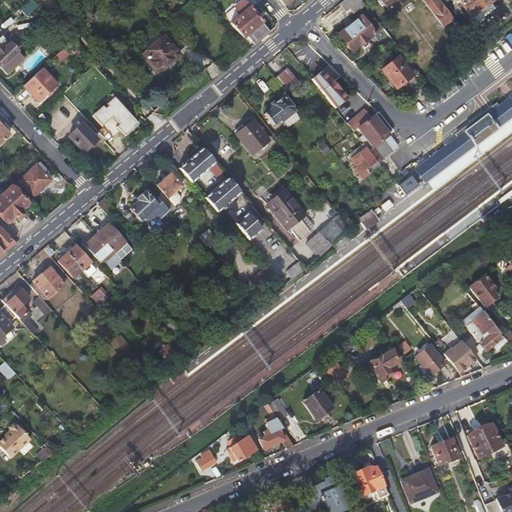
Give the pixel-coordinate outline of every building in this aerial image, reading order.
[(25,16),(36,6),(30,0),(26,0),(17,8),(25,16)] [(263,22),(245,0),(242,0),(223,17),(242,39),(247,35),(254,44),(261,38),(269,32),(262,23),(263,22)] [(353,13),(364,5),(360,0),(344,0),(339,5),(344,11),(348,7),(353,13)] [(379,0),(390,12),(405,0),(379,0)] [(454,19),(438,0),(421,0),(442,27),(454,19)] [(470,18),(490,3),(493,0),(455,0),(459,4),(456,7),(462,15),(465,12),(469,18),(470,18)] [(494,8),(490,3),(470,18),(475,24),(494,8)] [(375,34),(360,16),(337,34),(352,53),(375,34)] [(179,55),(157,29),(136,48),(158,73),(179,55)] [(13,47),(14,46),(6,37),(3,41),(0,37),(0,67),(0,68),(17,52),(13,47)] [(78,57),(82,54),(70,42),(55,56),(60,61),(71,50),(78,57)] [(395,90),(417,72),(404,55),(399,59),(397,57),(381,70),(395,90)] [(298,82),(287,68),(274,78),(285,92),(298,82)] [(57,85),(42,69),(22,87),(38,103),(57,85)] [(311,80),(334,109),(347,99),(336,87),(335,89),(331,85),(332,83),(321,72),(311,80)] [(294,111),(282,95),(285,92),(274,78),(273,78),(268,82),(279,96),(269,104),(272,107),(264,113),(273,125),(280,119),(281,121),(283,120),(286,125),(298,115),(294,111)] [(294,111),(298,108),(285,92),(282,95),(294,111)] [(114,103),(108,97),(97,108),(103,114),(114,103)] [(509,120),(511,117),(511,102),(508,98),(492,109),(489,112),(486,114),(480,119),(476,122),(471,126),(463,132),(461,133),(451,140),(444,146),(421,163),(421,162),(413,168),(423,181),(424,184),(436,175),(439,173),(441,171),(459,158),(469,150),(472,148),(474,147),(481,141),(482,140),(484,139),(487,137),(491,133),(497,129),(504,124),(509,120)] [(386,131),(389,128),(376,113),(369,118),(366,120),(362,115),(360,118),(359,116),(352,122),(374,148),(369,152),(378,162),(378,163),(384,159),(384,158),(398,146),(386,131)] [(299,117),(298,115),(286,125),(288,127),(299,117)] [(511,117),(509,120),(504,124),(497,129),(491,133),(487,137),(484,139),(482,140),(481,141),(474,147),(472,148),(469,150),(459,158),(441,171),(439,173),(436,175),(424,184),(430,192),(511,129),(511,117)] [(234,135),(250,155),(268,140),(252,121),(234,135)] [(86,128),(81,123),(67,137),(82,152),(96,139),(90,133),(92,131),(88,127),(86,128)] [(0,143),(9,135),(0,125),(0,143)] [(323,142),(317,147),(324,156),(330,151),(323,142)] [(371,168),(378,162),(369,152),(363,144),(348,155),(356,166),(353,168),(362,179),(369,173),(366,169),(369,166),(371,168)] [(218,180),(224,174),(202,148),(178,169),(191,183),(208,169),(218,180)] [(396,166),(401,171),(411,163),(406,157),(396,166)] [(17,183),(32,198),(51,180),(45,174),(47,171),(39,162),(17,183)] [(377,171),(390,187),(394,183),(382,167),(377,171)] [(163,193),(156,199),(168,211),(171,215),(177,210),(167,199),(182,187),(170,173),(164,178),(162,175),(157,179),(160,182),(155,185),(163,193)] [(418,185),(410,174),(397,185),(405,195),(418,185)] [(217,213),(240,193),(227,178),(203,198),(217,213)] [(22,210),(30,202),(29,201),(14,185),(13,183),(0,195),(0,217),(6,224),(13,218),(14,220),(23,210),(22,210)] [(17,183),(14,185),(29,201),(32,198),(17,183)] [(309,231),(314,227),(280,187),(263,201),(287,229),(288,228),(297,239),(302,238),(309,232),(309,231)] [(151,203),(142,192),(134,200),(132,199),(130,201),(132,204),(127,209),(140,223),(144,220),(147,223),(149,228),(154,230),(160,225),(159,220),(168,211),(156,199),(151,203)] [(114,208),(104,198),(97,204),(107,215),(114,208)] [(406,209),(399,203),(375,226),(381,232),(406,209)] [(371,210),(358,220),(366,230),(379,221),(376,218),(371,210)] [(247,213),(235,224),(249,241),(261,230),(247,213)] [(315,235),(305,245),(317,259),(327,250),(332,245),(333,244),(338,240),(348,229),(338,215),(315,235)] [(106,223),(95,233),(114,254),(125,244),(106,223)] [(0,247),(4,252),(14,244),(0,229),(0,247)] [(114,254),(95,233),(83,244),(101,265),(114,254)] [(333,244),(332,245),(337,252),(351,241),(345,234),(333,244)] [(65,252),(81,270),(90,262),(73,245),(65,252)] [(72,278),(81,270),(65,252),(56,260),(72,278)] [(298,261),(285,272),(291,279),(304,269),(298,261)] [(505,263),(497,269),(508,283),(511,279),(511,267),(510,265),(505,263)] [(32,283),(29,286),(38,296),(42,301),(45,298),(47,300),(64,284),(48,267),(32,282),(32,283)] [(256,292),(272,278),(264,268),(247,282),(256,292)] [(483,307),(499,294),(484,275),(468,288),(483,307)] [(16,285),(0,299),(0,300),(4,305),(15,317),(32,335),(36,330),(28,321),(29,319),(24,314),(26,312),(20,306),(28,298),(16,285)] [(104,285),(98,290),(106,298),(112,293),(104,285)] [(102,303),(106,298),(98,290),(98,289),(92,293),(97,299),(98,298),(102,303)] [(229,292),(222,290),(217,295),(217,300),(224,303),(230,298),(229,292)] [(45,316),(51,311),(42,301),(38,296),(32,301),(45,316)] [(491,347),(503,337),(500,334),(471,297),(466,301),(470,305),(457,316),(485,352),(491,347)] [(10,321),(15,317),(4,305),(0,308),(0,338),(11,328),(9,326),(13,323),(10,321)] [(168,318),(158,327),(169,339),(175,334),(179,337),(183,332),(180,329),(178,330),(168,318)] [(218,330),(223,326),(219,320),(214,323),(218,330)] [(511,334),(506,328),(500,334),(503,337),(507,342),(510,346),(511,344),(511,334)] [(494,351),(507,342),(503,337),(491,347),(494,351)] [(476,360),(460,340),(441,354),(458,374),(467,367),(473,362),(476,360)] [(404,341),(398,346),(404,355),(411,350),(404,341)] [(346,347),(350,354),(356,350),(352,343),(346,347)] [(429,377),(445,363),(429,344),(413,356),(429,377)] [(366,365),(376,381),(384,376),(390,373),(388,368),(399,360),(392,349),(366,365)] [(170,359),(172,361),(179,355),(176,353),(170,359)] [(346,376),(334,362),(324,370),(336,384),(346,376)] [(12,372),(4,363),(0,366),(0,371),(8,380),(14,374),(12,372)] [(387,380),(384,376),(376,381),(379,385),(387,380)] [(315,421),(332,408),(318,389),(301,402),(315,421)] [(277,399),(267,406),(275,419),(277,422),(287,415),(277,399)] [(281,441),(284,450),(292,446),(277,422),(275,419),(264,425),(267,434),(257,439),(262,450),(281,441)] [(29,439),(14,424),(11,424),(8,427),(8,430),(9,431),(0,440),(0,448),(10,458),(29,439)] [(477,459),(501,447),(490,424),(466,436),(477,459)] [(238,462),(254,451),(243,432),(226,443),(238,462)] [(437,466),(459,458),(451,438),(429,446),(437,466)] [(41,462),(52,454),(43,445),(34,454),(41,462)] [(201,459),(207,468),(220,460),(213,449),(206,453),(207,455),(201,459)] [(234,457),(230,449),(225,451),(230,460),(234,457)] [(352,476),(357,489),(361,496),(374,491),(378,498),(387,494),(377,472),(370,474),(367,467),(351,474),(352,476)] [(409,503),(437,493),(427,469),(400,480),(409,503)] [(335,511),(349,505),(342,489),(339,490),(332,476),(323,480),(324,482),(302,491),(307,504),(305,505),(307,511),(326,511),(335,511)] [(351,491),(357,489),(352,476),(345,478),(351,491)] [(511,511),(511,492),(494,499),(499,511),(511,511)] [(498,511),(494,500),(482,504),(485,511),(498,511)]
